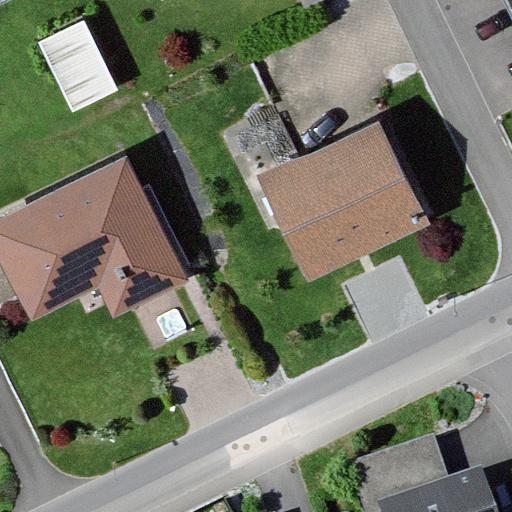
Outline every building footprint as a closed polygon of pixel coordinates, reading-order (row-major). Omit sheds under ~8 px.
[(75,98),(119,77),(85,6),(41,27),(75,98)] [(417,217),(372,125),(264,178),(309,270),(417,217)] [(179,268),(121,156),(0,219),(0,243),(35,310),(100,276),(113,302),(179,268)] [(356,456),(366,497),(451,475),(440,435),(356,456)] [(490,511),(479,477),(386,507),(388,511),(490,511)]
